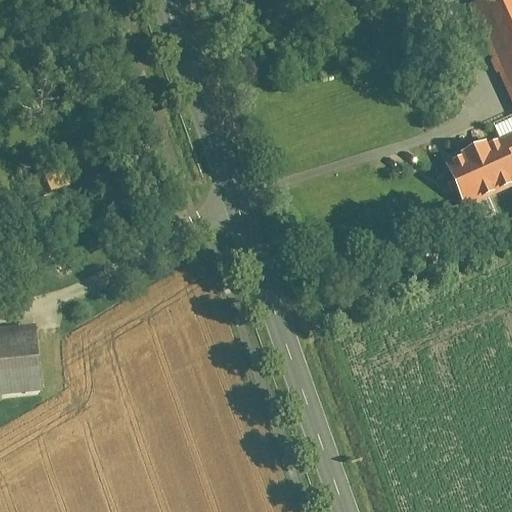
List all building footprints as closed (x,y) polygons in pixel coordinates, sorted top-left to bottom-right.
[(511,0),(490,0),(473,7),(511,100),(511,0)] [(446,168),(465,218),(511,199),(511,165),(504,145),(446,168)] [(60,169),(30,183),(38,200),(68,187),(60,169)] [(0,236),(9,233),(4,218),(0,219),(0,236)] [(0,337),(0,404),(46,400),(39,333),(0,337)]
